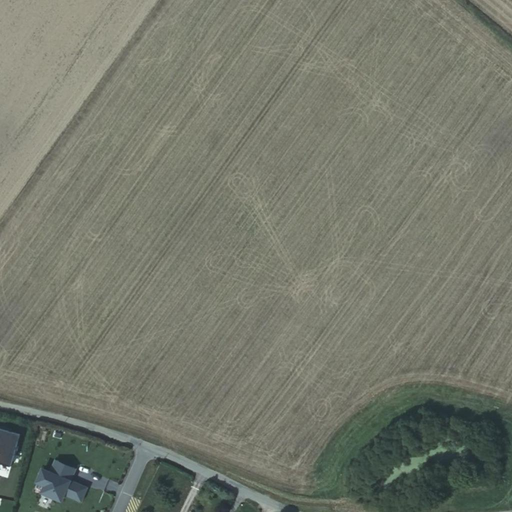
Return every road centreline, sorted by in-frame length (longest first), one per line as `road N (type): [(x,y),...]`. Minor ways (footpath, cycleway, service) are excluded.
road 1 (unclassified): [(293,511),(147,445)]
road 2 (unclassified): [(147,445),(0,405)]
